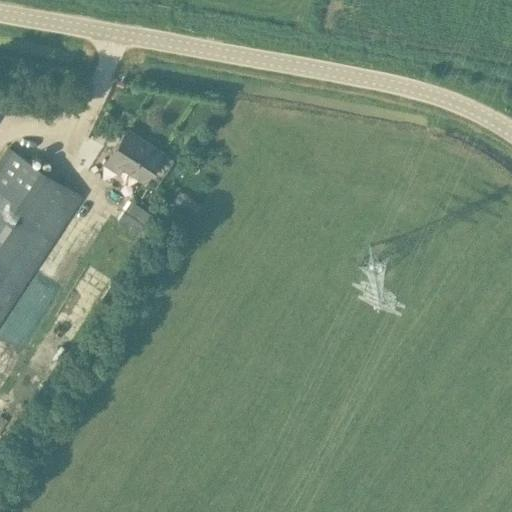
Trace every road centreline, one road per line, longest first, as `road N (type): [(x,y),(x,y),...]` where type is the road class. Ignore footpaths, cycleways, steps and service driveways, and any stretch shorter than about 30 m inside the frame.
road 1 (unclassified): [(511,135),(424,95),(348,76),(0,17)]
road 2 (unknown): [(90,33),(69,107),(44,155)]
